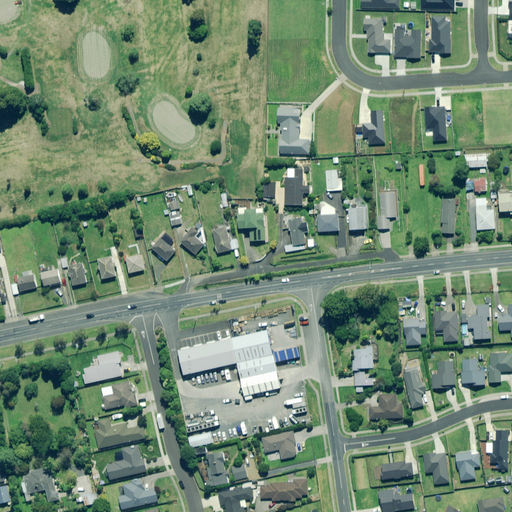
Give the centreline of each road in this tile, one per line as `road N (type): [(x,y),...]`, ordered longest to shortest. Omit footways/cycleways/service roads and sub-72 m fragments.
road 1 (residential): [(195,511),(168,434),(141,307)]
road 2 (residential): [(338,0),(339,52),(362,79),(482,78)]
road 3 (secondary): [(310,279),(511,256)]
road 4 (residential): [(335,445),(402,436),(511,403)]
road 5 (secondary): [(141,307),(310,279)]
road 6 (residential): [(335,445),(310,279)]
road 7 (secondary): [(0,336),(141,307)]
